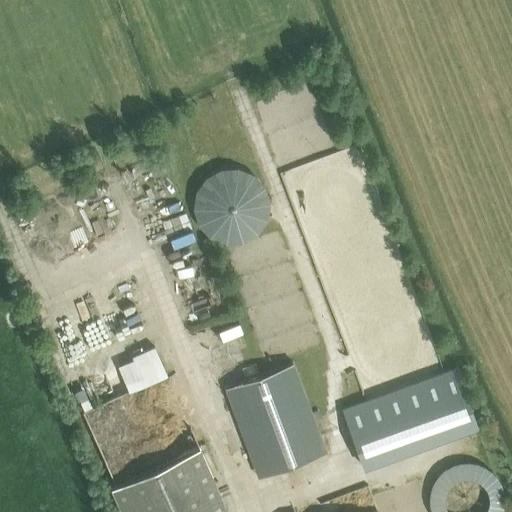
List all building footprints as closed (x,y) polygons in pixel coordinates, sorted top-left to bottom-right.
[(195,190),(193,207),(197,223),(209,236),(225,242),(242,241),(257,233),(267,219),(269,202),(265,186),(253,173),(237,166),(220,167),(205,176),(195,190)] [(132,355),(144,384),(166,374),(154,346),(132,355)] [(298,360),(227,383),(258,475),(328,451),(298,360)] [(366,400),(342,409),(363,466),(476,424),(455,367),(444,371),(366,400)] [(229,511),(200,445),(112,484),(123,511),(229,511)] [(438,511),(505,511),(482,456),(425,479),(438,511)]
